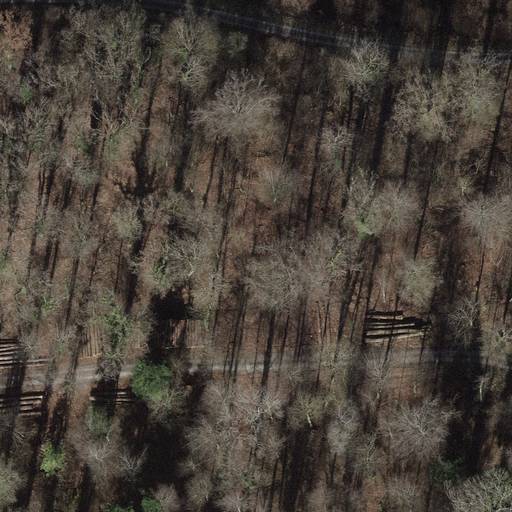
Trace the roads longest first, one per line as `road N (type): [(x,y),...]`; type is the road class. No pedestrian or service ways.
road 1 (track): [(511,367),(470,359),(0,375)]
road 2 (track): [(129,0),(334,41),(511,56)]
